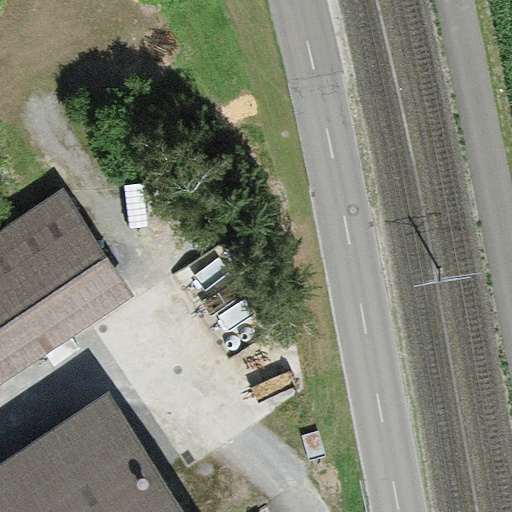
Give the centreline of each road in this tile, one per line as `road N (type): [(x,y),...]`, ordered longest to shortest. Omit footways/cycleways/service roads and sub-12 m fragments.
road 1 (tertiary): [(298,0),(399,511)]
road 2 (residential): [(511,295),(454,0)]
